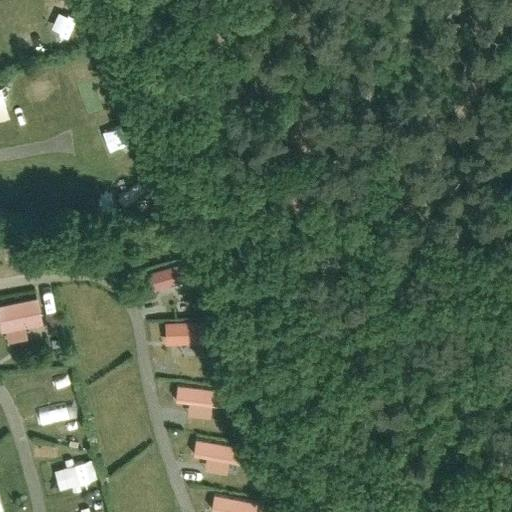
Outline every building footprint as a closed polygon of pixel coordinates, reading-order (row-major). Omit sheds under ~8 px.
[(67,71),(48,76),(55,101),(75,95),(67,71)] [(122,145),(117,123),(95,128),(100,149),(122,145)] [(75,165),(64,165),(64,186),(75,186),(75,165)] [(73,169),(80,190),(91,186),(84,165),(73,169)] [(110,194),(111,222),(127,221),(125,193),(110,194)] [(148,272),(153,289),(201,276),(196,259),(148,272)] [(0,306),(0,316),(3,330),(41,322),(37,299),(0,306)] [(172,349),(211,350),(212,328),(173,326),(172,349)]
